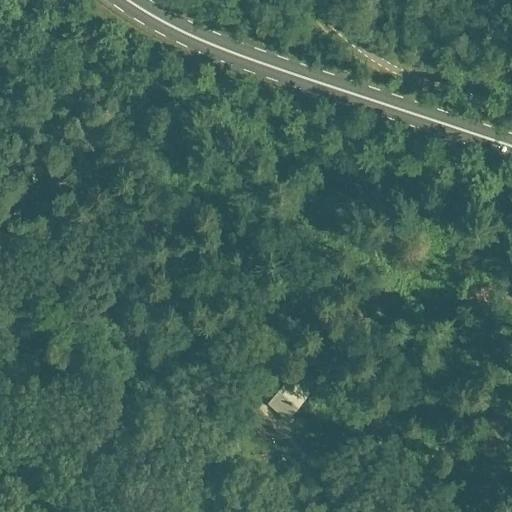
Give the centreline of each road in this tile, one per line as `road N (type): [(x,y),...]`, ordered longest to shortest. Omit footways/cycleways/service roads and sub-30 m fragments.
road 1 (primary): [(511,146),(261,63),(128,0)]
road 2 (track): [(243,396),(348,511)]
